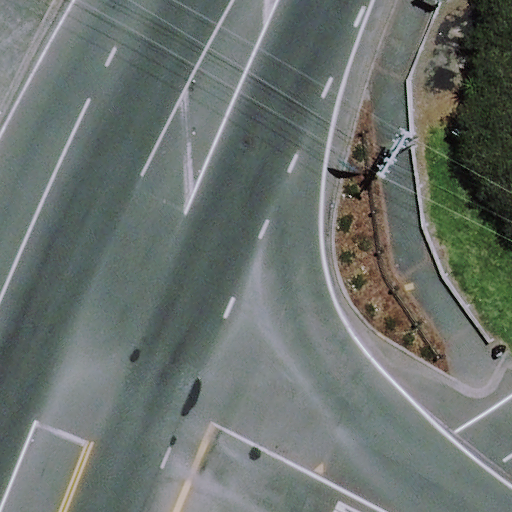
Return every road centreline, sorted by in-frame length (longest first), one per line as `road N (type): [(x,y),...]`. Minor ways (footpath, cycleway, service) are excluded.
road 1 (secondary): [(88,351),(264,0)]
road 2 (unclassified): [(88,351),(383,511)]
road 3 (secondary): [(24,511),(88,351)]
